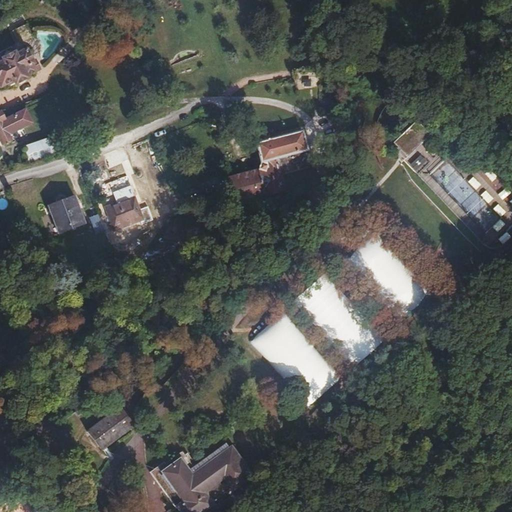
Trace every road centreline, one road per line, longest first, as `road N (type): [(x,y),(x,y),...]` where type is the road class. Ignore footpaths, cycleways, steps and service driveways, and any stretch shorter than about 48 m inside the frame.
road 1 (motorway): [(510,511),(429,0)]
road 2 (motorway): [(399,0),(474,511)]
